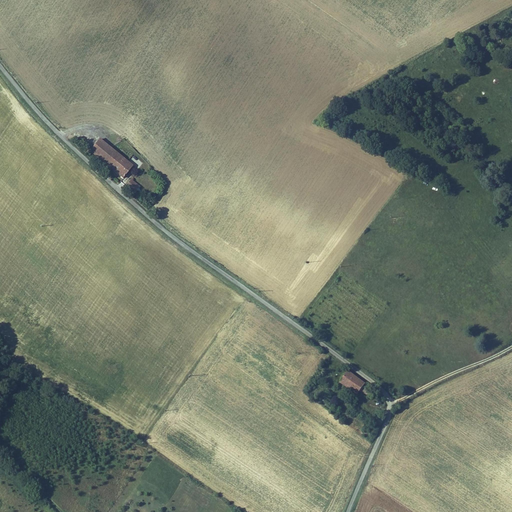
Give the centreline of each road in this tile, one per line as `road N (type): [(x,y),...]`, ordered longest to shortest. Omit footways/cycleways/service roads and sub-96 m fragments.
road 1 (tertiary): [(0,65),(53,129),(147,216),(383,391),(388,415),(347,511)]
road 2 (track): [(389,406),(511,347)]
